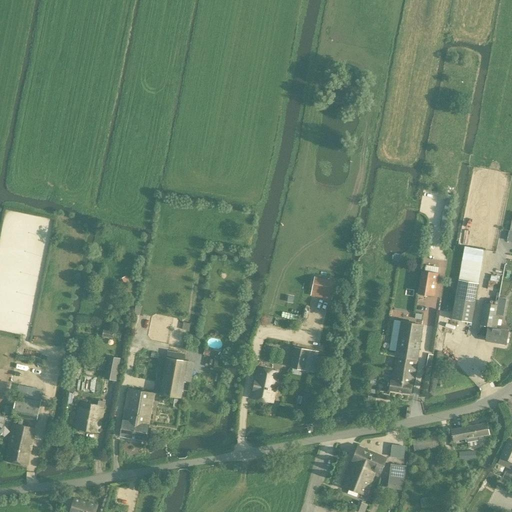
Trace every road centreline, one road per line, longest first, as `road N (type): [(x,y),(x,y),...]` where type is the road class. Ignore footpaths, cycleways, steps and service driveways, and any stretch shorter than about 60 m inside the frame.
road 1 (unclassified): [(171,464),(417,418),(511,384)]
road 2 (unclassified): [(171,464),(0,488)]
